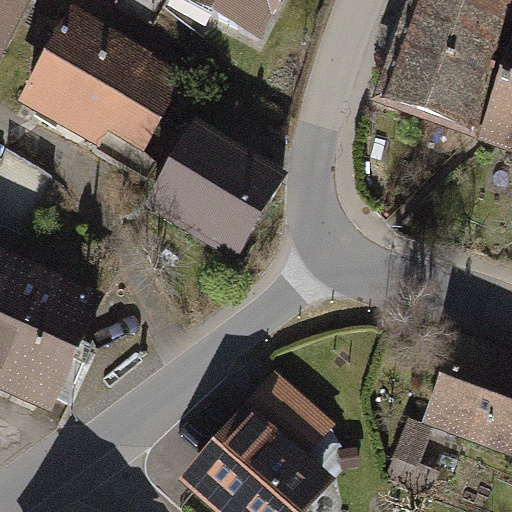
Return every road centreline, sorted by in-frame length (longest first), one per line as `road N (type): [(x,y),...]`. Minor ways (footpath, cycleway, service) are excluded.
road 1 (residential): [(0,504),(144,414),(340,256)]
road 2 (residential): [(340,256),(317,222),(312,171),(365,0)]
road 3 (residential): [(340,256),(386,279),(511,317)]
